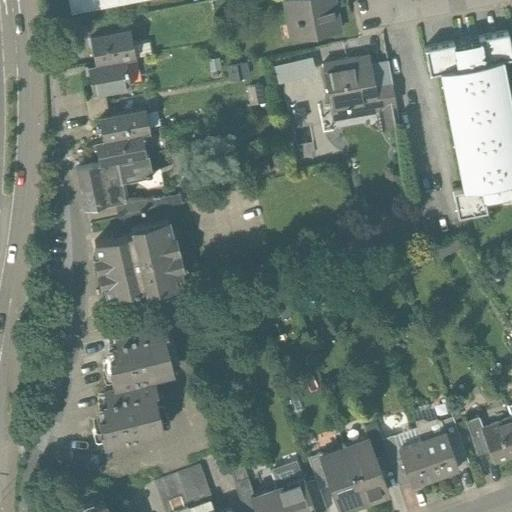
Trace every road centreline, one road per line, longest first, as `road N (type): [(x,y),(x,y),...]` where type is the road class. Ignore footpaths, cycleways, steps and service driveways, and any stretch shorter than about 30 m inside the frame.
road 1 (residential): [(33,511),(72,417),(89,319),(55,97)]
road 2 (primary): [(0,378),(25,182),(11,65)]
